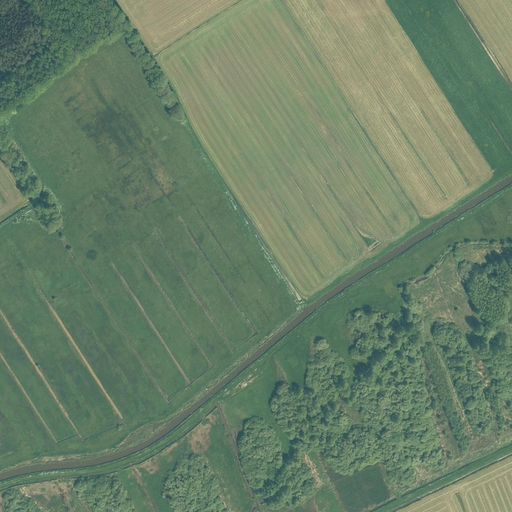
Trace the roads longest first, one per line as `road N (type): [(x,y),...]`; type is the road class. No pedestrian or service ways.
road 1 (track): [(511,447),(378,511)]
road 2 (track): [(0,227),(31,205),(39,186),(0,121)]
